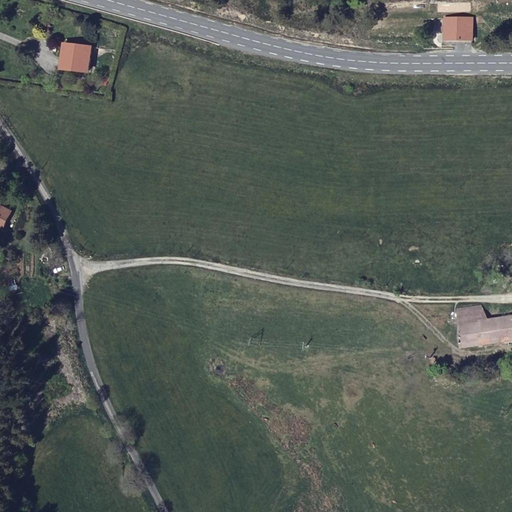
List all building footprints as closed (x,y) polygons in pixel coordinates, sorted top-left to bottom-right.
[(60,30),(56,54),(82,58),(86,35),(60,30)] [(447,52),(467,52),(466,30),(447,30),(447,52)] [(12,227),(4,223),(0,230),(0,241),(4,243),(8,236),(6,235),(12,227)] [(458,309),(460,325),(491,320),(482,306),(458,309)] [(484,345),(511,341),(511,316),(491,320),(460,325),(464,348),(484,345)]
